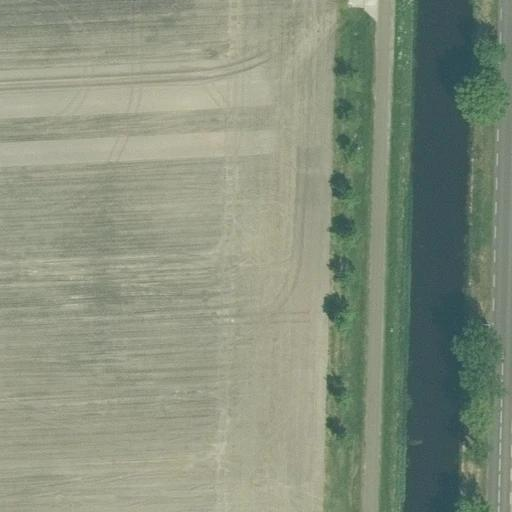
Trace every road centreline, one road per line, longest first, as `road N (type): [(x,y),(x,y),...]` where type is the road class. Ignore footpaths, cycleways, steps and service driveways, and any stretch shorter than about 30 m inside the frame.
road 1 (unclassified): [(369,511),(383,0)]
road 2 (secondary): [(497,511),(510,0)]
